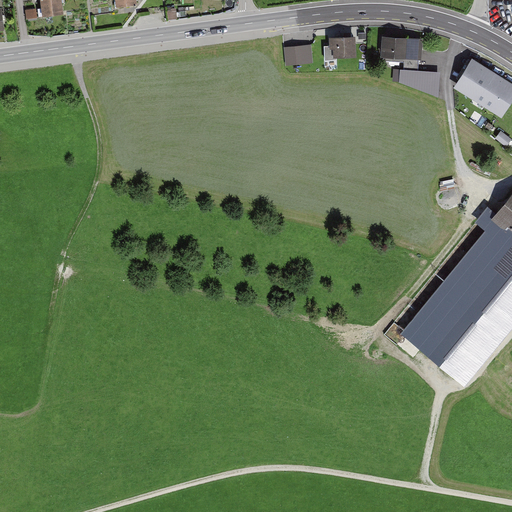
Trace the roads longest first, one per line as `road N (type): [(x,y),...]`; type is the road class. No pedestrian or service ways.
road 1 (track): [(93,511),(217,476),(284,467),(511,502)]
road 2 (tertiary): [(0,56),(247,23)]
road 3 (tertiary): [(247,23),(370,10),(474,32)]
road 4 (track): [(490,194),(465,171),(449,75)]
